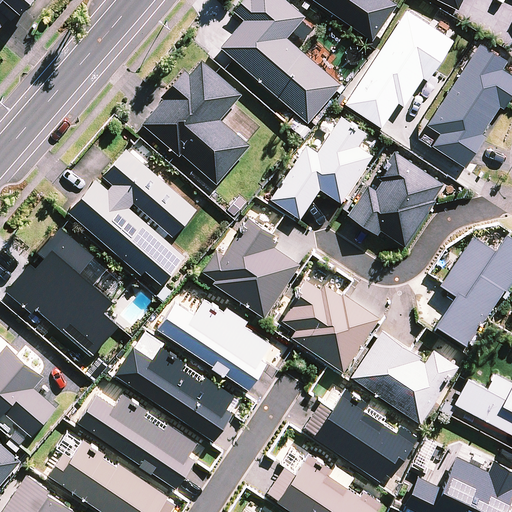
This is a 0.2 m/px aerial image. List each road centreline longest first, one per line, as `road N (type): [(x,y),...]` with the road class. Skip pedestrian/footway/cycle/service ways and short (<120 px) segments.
road 1 (residential): [(511,199),(451,217),(402,272),(381,272),(320,234)]
road 2 (tertiary): [(0,142),(126,0)]
road 3 (residential): [(200,511),(292,375)]
